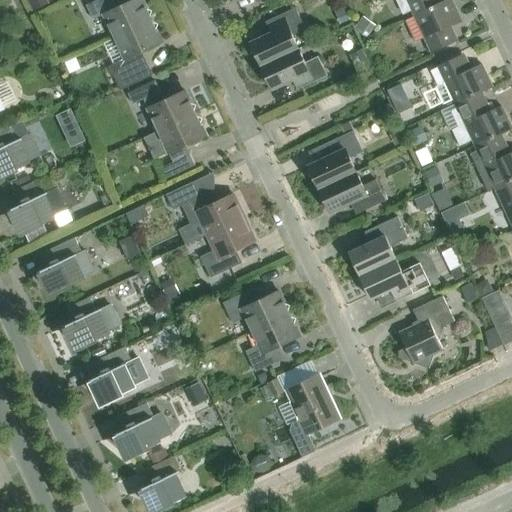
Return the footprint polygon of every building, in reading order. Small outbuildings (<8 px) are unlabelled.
[(47,0),(27,0),(33,12),(50,4),(47,0)] [(115,37),(152,20),(142,0),(135,0),(116,9),(111,0),(99,0),(87,6),(94,20),(105,15),(115,37)] [(406,0),(412,11),(437,0),(436,0),(406,0)] [(447,0),(439,4),(437,0),(412,11),(432,53),(456,42),(449,27),(462,21),(451,0),(447,0)] [(351,20),(345,6),(334,10),(341,25),(351,20)] [(262,67),(299,49),(293,35),(306,29),(296,9),(266,22),(272,35),(251,44),(262,67)] [(368,36),(376,25),(364,17),(356,28),(368,36)] [(152,20),(115,37),(125,60),(110,67),(115,78),(142,65),(137,55),(162,43),(152,20)] [(299,49),(262,67),(273,89),(293,80),(298,90),(328,76),(319,57),(306,63),(299,49)] [(438,67),(445,82),(439,85),(438,90),(444,102),(453,98),(456,105),(480,93),(493,87),(482,65),(470,70),(463,55),(438,67)] [(372,69),(369,61),(356,67),(360,75),(372,69)] [(159,131),(196,114),(185,91),(165,101),(156,81),(129,94),(134,105),(144,100),(159,131)] [(392,101),(406,94),(401,85),(387,91),(392,101)] [(473,141),(476,147),(500,135),(511,129),(511,128),(502,107),(489,113),(480,93),(456,105),(465,124),(453,130),(460,147),(473,141)] [(62,128),(76,121),(70,110),(56,116),(62,128)] [(196,114),(159,131),(145,138),(151,153),(158,158),(169,153),(174,163),(163,168),(168,179),(195,166),(190,155),(186,158),(181,149),(207,137),(196,114)] [(345,133),(352,130),(348,123),(342,126),(345,133)] [(18,167),(31,160),(42,155),(32,133),(16,140),(10,127),(0,132),(0,177),(19,169),(18,167)] [(407,140),(401,129),(393,133),(399,144),(407,140)] [(407,135),(413,148),(426,143),(420,129),(407,135)] [(335,155),(309,167),(320,190),(357,172),(350,159),(363,152),(354,132),(329,143),(335,155)] [(495,187),(495,189),(511,181),(511,153),(509,155),(500,135),(476,147),(488,173),(481,176),(488,190),(495,187)] [(444,182),(437,167),(425,173),(432,188),(444,182)] [(357,172),(320,190),(331,213),(356,201),(361,213),(386,201),(377,180),(363,186),(357,172)] [(19,206),(7,212),(7,213),(13,210),(24,233),(48,222),(46,219),(66,210),(56,188),(45,194),(43,191),(44,191),(41,184),(46,181),(44,177),(13,192),(19,206)] [(511,224),(511,181),(495,189),(511,224)] [(202,222),(208,235),(245,218),(234,195),(210,206),(206,195),(209,194),(210,194),(210,193),(201,197),(194,182),(167,195),(174,210),(182,206),(192,227),(202,222)] [(443,205),(455,203),(452,188),(441,190),(443,205)] [(361,277),(397,260),(391,247),(409,239),(398,217),(373,229),(378,240),(350,253),(361,277)] [(245,218),(208,235),(215,251),(201,257),(211,278),(243,264),(237,251),(256,242),(245,218)] [(465,231),(460,220),(448,226),(453,237),(465,231)] [(82,252),(75,238),(42,254),(48,268),(36,273),(36,275),(42,272),(53,295),(77,284),(76,281),(96,272),(86,250),(82,252)] [(397,260),(361,277),(372,300),(400,287),(405,298),(431,286),(420,264),(403,272),(397,260)] [(464,276),(459,266),(450,270),(455,281),(464,276)] [(172,278),(161,283),(171,305),(183,299),(172,278)] [(462,284),(468,296),(476,292),(470,280),(462,284)] [(482,299),(496,328),(511,321),(511,316),(500,290),(482,299)] [(246,318),(253,332),(290,314),(279,292),(254,304),(248,292),(224,303),(233,324),(246,318)] [(407,348),(398,352),(399,358),(430,369),(435,353),(443,350),(439,341),(445,327),(455,322),(443,297),(413,311),(418,321),(412,324),(414,327),(400,334),(407,348)] [(121,326),(111,305),(97,312),(90,298),(67,308),(74,322),(62,328),(62,329),(68,327),(79,349),(102,338),(101,336),(121,326)] [(300,337),(290,314),(253,332),(259,346),(246,352),(256,373),(281,361),(275,349),(300,337)] [(105,346),(91,353),(95,361),(109,355),(105,346)] [(127,390),(135,386),(145,381),(147,376),(143,368),(138,366),(135,368),(126,347),(109,355),(95,361),(92,363),(99,376),(87,382),(87,383),(93,381),(104,403),(128,392),(127,390)] [(269,380),(266,373),(257,376),(261,384),(269,380)] [(288,390),(302,419),(293,423),(291,432),(297,444),(310,437),(309,434),(339,420),(319,376),(288,390)] [(284,392),(277,378),(267,383),(274,397),(284,392)] [(125,431),(112,437),(112,438),(118,435),(129,458),(154,446),(153,443),(173,434),(163,413),(154,417),(147,403),(118,417),(125,431)] [(150,456),(154,465),(170,458),(165,448),(150,456)] [(150,485),(138,491),(138,492),(144,489),(154,511),(155,511),(179,501),(177,498),(186,494),(176,474),(182,471),(175,456),(143,471),(150,485)]
